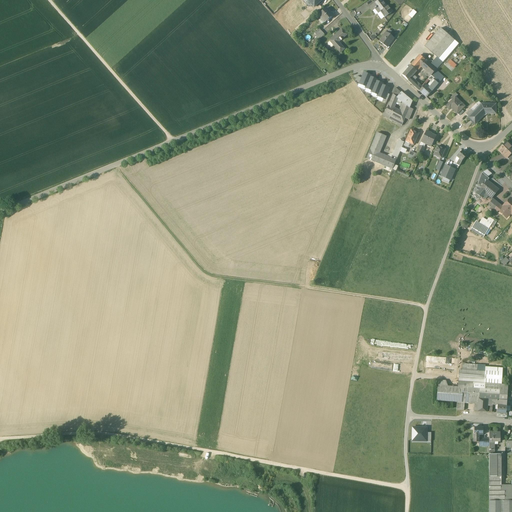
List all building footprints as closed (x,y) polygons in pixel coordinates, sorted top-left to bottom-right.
[(379,1),(370,7),(372,11),(375,9),(375,10),(376,9),(379,13),(381,12),(381,11),(382,10),(386,16),(392,12),(388,6),(386,7),(381,0),(379,0),(378,0),(379,1)] [(328,12),(326,9),(319,16),(322,19),(323,18),(326,21),(333,15),(330,11),(328,12)] [(412,18),(416,12),(413,9),(408,15),(412,18)] [(344,49),(338,42),(341,40),(341,41),(342,40),(341,40),(347,35),(342,29),(330,41),(340,53),(344,49)] [(440,29),(424,47),(437,57),(443,63),(458,44),(440,29)] [(394,38),(386,32),(379,41),(387,47),(394,38)] [(420,55),(410,66),(416,71),(420,66),(425,60),(420,55)] [(430,65),(431,66),(436,70),(443,63),(437,57),(430,65)] [(425,60),(420,66),(424,69),(429,64),(425,60)] [(410,66),(402,75),(412,84),(415,81),(410,77),(416,71),(410,66)] [(431,66),(427,71),(431,75),(436,70),(431,66)] [(436,70),(431,75),(440,82),(444,77),(436,70)] [(360,84),(367,87),(371,78),(371,76),(364,73),(362,79),(360,84)] [(366,89),(372,91),(376,81),(376,80),(371,78),(367,87),(366,89)] [(372,93),(378,95),(382,86),(383,84),(376,81),(372,91),(372,93)] [(433,83),(429,88),(432,91),(438,84),(437,84),(436,83),(436,82),(435,81),(433,83)] [(429,88),(425,84),(419,91),(426,98),(432,91),(429,88)] [(389,88),(382,86),(378,95),(378,97),(383,99),(384,99),(387,94),(389,88)] [(401,93),(395,88),(393,94),(397,98),(401,93)] [(397,98),(398,99),(397,100),(400,103),(401,102),(403,103),(404,105),(409,108),(412,102),(401,93),(397,98)] [(397,98),(393,94),(384,116),(389,119),(390,116),(394,109),(397,100),(398,99),(397,98)] [(453,100),(446,107),(449,110),(451,108),(457,114),(461,110),(464,107),(458,101),(459,101),(455,98),(455,97),(453,100)] [(397,100),(394,109),(401,112),(402,111),(400,111),(402,107),(403,103),(401,102),(400,103),(397,100)] [(469,117),(468,118),(473,123),(478,118),(480,120),(483,116),(487,114),(496,114),(495,104),(481,104),(473,112),(469,117)] [(409,108),(404,105),(402,111),(401,112),(400,114),(406,116),(409,108)] [(413,110),(409,108),(406,116),(405,118),(409,120),(413,110)] [(394,109),(390,116),(389,119),(388,119),(397,124),(402,126),(405,118),(406,116),(400,114),(401,112),(394,109)] [(414,133),(410,131),(406,141),(409,143),(413,145),(419,134),(415,132),(414,133)] [(431,133),(426,131),(421,141),(431,147),(436,137),(431,134),(431,133)] [(386,137),(377,133),(366,159),(376,163),(379,153),(386,137)] [(386,156),(379,153),(376,163),(392,170),(403,143),(399,142),(394,154),(393,153),(386,156)] [(511,147),(507,142),(503,145),(503,147),(502,148),(501,148),(498,150),(502,154),(503,154),(507,158),(506,158),(507,158),(511,152),(511,147)] [(445,149),(437,146),(433,155),(441,158),(445,149)] [(410,150),(407,156),(414,160),(417,153),(410,150)] [(462,151),(457,157),(459,159),(462,162),(467,155),(462,151)] [(455,170),(445,166),(441,176),(450,180),(455,170)] [(476,189),(478,191),(487,181),(489,179),(482,172),(476,189)] [(487,181),(478,191),(476,194),(477,195),(475,197),(478,199),(480,197),(483,200),(489,196),(491,199),(498,190),(487,181)] [(502,207),(499,210),(500,210),(506,216),(510,213),(511,214),(511,200),(510,198),(502,207)] [(495,209),(493,211),(495,213),(500,210),(499,210),(502,207),(499,204),(495,209)] [(489,218),(487,221),(483,218),(480,223),(484,226),(482,229),(486,232),(494,220),(489,218)] [(483,237),(486,232),(482,229),(484,226),(480,223),(476,221),(470,229),(483,237)] [(500,262),(505,266),(509,260),(505,257),(500,262)] [(502,368),(485,367),(485,371),(484,383),(501,384),(502,368)] [(462,370),(459,370),(458,381),(484,383),(485,371),(462,370)] [(484,383),(458,381),(458,387),(463,388),(468,388),(467,394),(479,395),(479,399),(478,399),(478,404),(478,405),(477,411),(487,412),(487,407),(492,407),(492,405),(496,405),(497,400),(503,401),(503,400),(507,401),(508,385),(501,384),(484,383)] [(458,387),(438,386),(437,401),(457,402),(462,403),(463,388),(458,387)] [(468,388),(463,388),(462,403),(464,403),(478,404),(478,399),(479,399),(479,395),(467,394),(468,388)] [(503,406),(497,405),(497,406),(497,413),(506,413),(506,406),(507,401),(503,400),(503,401),(503,406)] [(426,428),(413,427),(413,441),(426,441),(426,433),(426,428)] [(483,427),(473,427),(473,436),(480,436),(483,436),(483,427)] [(497,433),(489,433),(489,436),(489,438),(489,439),(489,442),(494,442),(500,442),(500,434),(497,434),(497,433)] [(495,454),(489,454),(489,477),(501,477),(501,454),(495,454)] [(511,511),(511,501),(505,501),(505,491),(501,491),(501,485),(501,477),(489,477),(488,511),(511,511)] [(511,485),(501,485),(501,491),(505,491),(505,501),(511,501),(511,485)]
